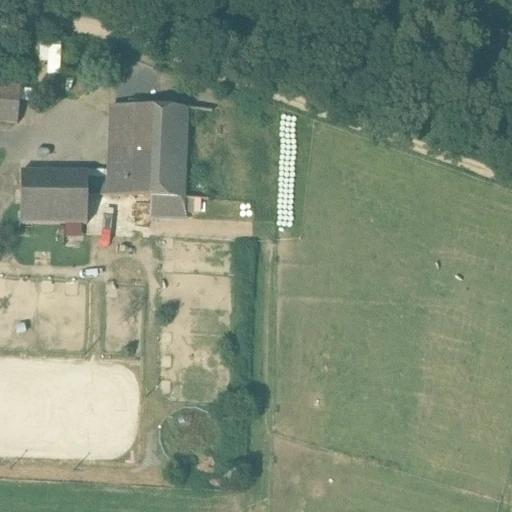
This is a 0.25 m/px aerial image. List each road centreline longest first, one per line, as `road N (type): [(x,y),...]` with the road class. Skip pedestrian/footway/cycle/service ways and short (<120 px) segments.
road 1 (track): [(0,27),(78,24),(511,178)]
road 2 (track): [(129,41),(131,87),(79,107),(76,142),(0,141)]
